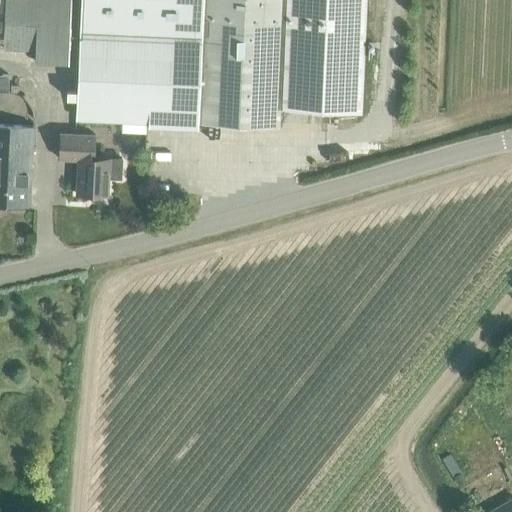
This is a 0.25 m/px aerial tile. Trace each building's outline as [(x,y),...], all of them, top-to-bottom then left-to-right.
[(35,50),(34,61),(67,63),(70,0),(4,0),(3,49),(35,50)] [(80,0),(75,117),(121,119),(146,120),(149,120),(150,108),(199,110),(198,123),(278,126),(279,108),(337,111),(360,112),(364,23),(365,0),(80,0)] [(0,75),(0,92),(8,93),(8,75),(0,75)] [(0,124),(0,204),(29,206),(33,126),(9,125),(0,124)] [(94,135),(59,133),(58,158),(77,159),(75,194),(107,196),(108,178),(120,179),(121,158),(93,157),(94,135)] [(460,472),(453,477),(458,485),(465,481),(460,472)] [(511,511),(511,498),(488,511),(511,511)]
